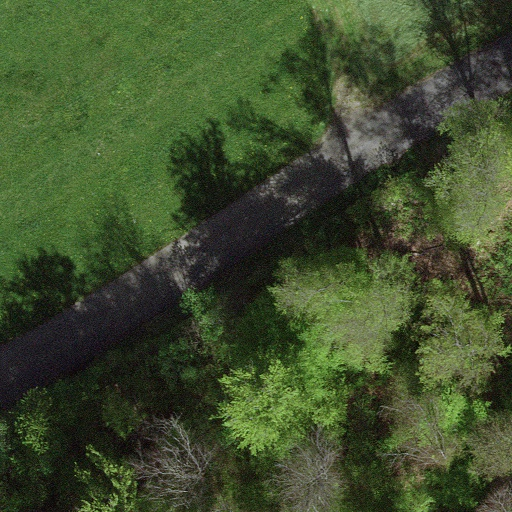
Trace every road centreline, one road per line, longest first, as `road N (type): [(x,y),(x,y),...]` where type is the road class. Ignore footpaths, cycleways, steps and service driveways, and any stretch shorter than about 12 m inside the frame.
road 1 (residential): [(0,380),(511,56)]
road 2 (track): [(396,131),(344,0)]
